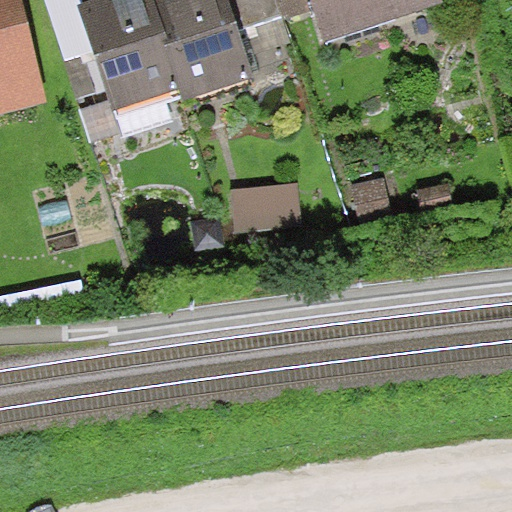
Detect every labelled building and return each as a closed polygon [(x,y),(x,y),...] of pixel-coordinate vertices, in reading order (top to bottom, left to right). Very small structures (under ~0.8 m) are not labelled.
[(20,0),(0,0),(0,124),(51,110),(20,0)] [(97,48),(84,8),(82,0),(49,0),(68,57),(97,48)] [(150,0),(108,0),(84,8),(97,48),(114,99),(118,112),(180,92),(152,2),(150,0)] [(180,92),(182,98),(252,76),(238,32),(227,0),(159,0),(152,2),(180,92)] [(227,0),(238,32),(321,5),(319,0),(227,0)] [(319,0),(321,5),(330,32),(430,0),(319,0)] [(118,112),(114,99),(82,110),(94,145),(125,135),(118,112)] [(385,177),(351,184),(359,218),(392,210),(385,177)] [(450,180),(416,189),(422,213),(456,205),(450,180)] [(299,187),(237,192),(241,238),(303,233),(299,187)]
